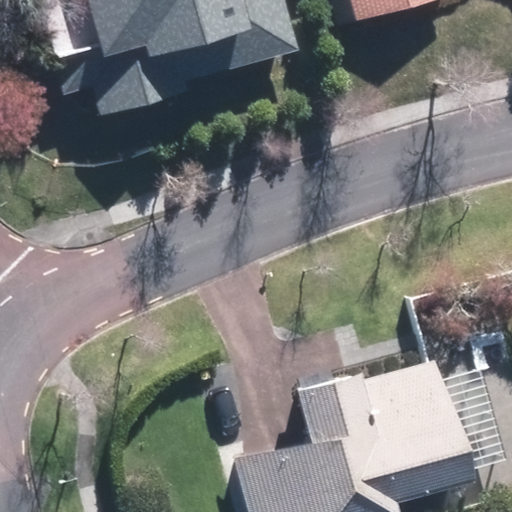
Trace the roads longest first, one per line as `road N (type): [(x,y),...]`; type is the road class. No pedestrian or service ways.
road 1 (residential): [(511,139),(273,204),(0,320)]
road 2 (residential): [(0,320),(4,511)]
